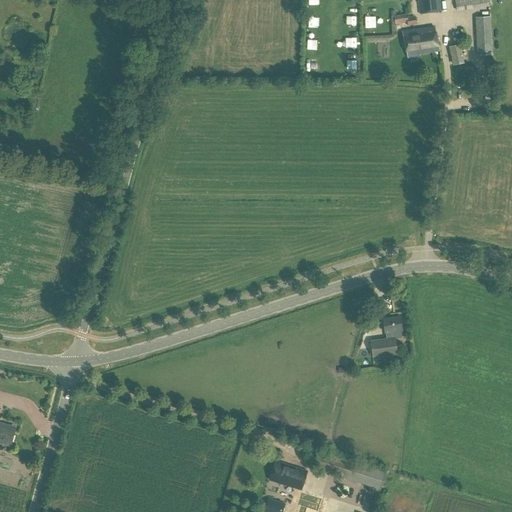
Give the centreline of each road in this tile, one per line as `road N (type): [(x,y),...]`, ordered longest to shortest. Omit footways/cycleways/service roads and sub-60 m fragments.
road 1 (secondary): [(511,281),(452,267),(404,268),(75,362)]
road 2 (unclassified): [(75,362),(178,0)]
road 3 (unclassified): [(34,511),(75,362)]
